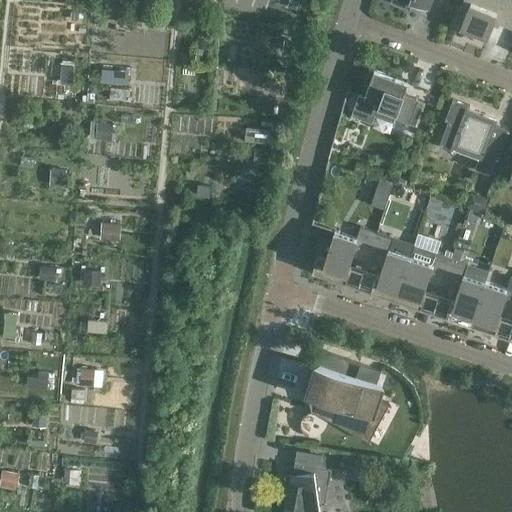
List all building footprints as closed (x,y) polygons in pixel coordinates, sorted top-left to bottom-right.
[(511,0),(461,0),(459,6),(466,9),(460,25),(468,28),(487,36),(488,35),(486,34),(492,19),(511,27),(511,0)] [(405,80),(399,78),(368,66),(368,67),(370,68),(364,82),(368,83),(364,95),(360,93),(353,112),(370,118),(373,109),(408,122),(417,98),(402,92),(407,79),(405,79),(405,80)] [(498,157),(509,128),(493,123),(494,118),(468,108),(469,104),(452,97),(444,118),(448,119),(439,144),(452,149),(454,144),(479,153),(474,167),(488,172),(494,156),(498,157)] [(366,258),(376,230),(360,224),(356,236),(334,229),(330,240),(320,236),(312,268),(345,279),(351,263),(347,262),(350,253),(366,258)] [(395,296),(409,254),(388,247),(392,235),(376,230),(366,258),(382,264),(379,273),(376,271),(370,287),(377,290),(375,294),(375,295),(390,294),(395,296)] [(441,283),(451,255),(413,242),(409,254),(395,296),(401,298),(412,308),(412,307),(414,302),(420,304),(426,288),(422,287),(425,278),(441,283)] [(470,321),(484,280),(463,272),(467,261),(451,255),(441,283),(457,289),(454,298),(451,297),(445,313),(452,315),(450,320),(465,319),(470,321)] [(511,307),(511,275),(510,275),(506,287),(484,280),(470,321),(476,323),(487,333),(488,332),(487,332),(489,327),(495,330),(501,314),(497,312),(500,303),(511,307)] [(352,381),(343,378),(344,373),(308,361),(300,386),(313,391),(312,393),(313,394),(312,409),(306,411),(302,414),(299,419),(299,425),(301,430),(306,434),(306,433),(302,429),(300,425),(301,419),(303,415),(308,412),(313,411),(318,412),(367,439),(368,438),(364,436),(383,401),(386,402),(387,401),(373,396),(377,381),(354,374),(352,381)] [(370,471),(373,459),(341,453),(339,465),(370,471)] [(325,500),(331,466),(294,459),(292,472),(283,473),(285,485),(284,484),(284,485),(289,486),(284,511),(319,511),(318,502),(326,501),(326,500),(325,500)]
